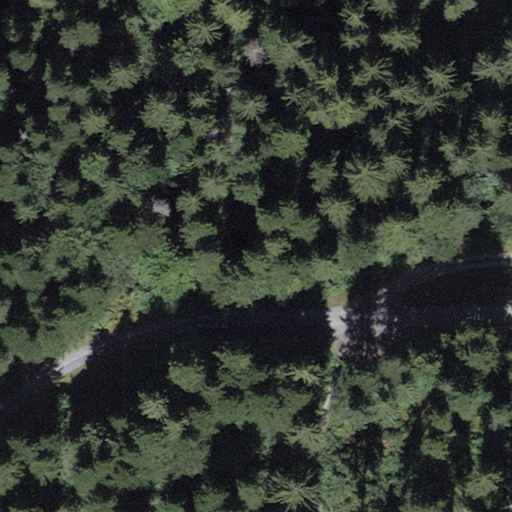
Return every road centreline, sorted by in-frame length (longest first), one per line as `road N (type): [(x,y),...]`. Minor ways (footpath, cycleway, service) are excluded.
road 1 (track): [(0,420),(14,402),(165,323),(359,319)]
road 2 (track): [(511,254),(487,251),(409,277),(359,319)]
road 3 (track): [(359,319),(511,311)]
